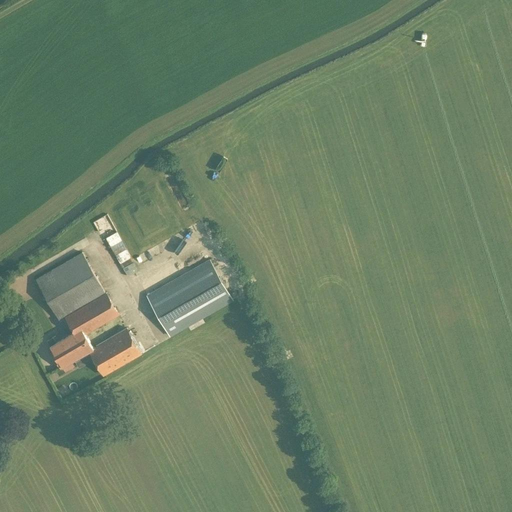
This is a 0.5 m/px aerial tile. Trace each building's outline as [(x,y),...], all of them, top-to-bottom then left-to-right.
[(161,182),(149,189),(153,198),(166,191),(161,182)] [(113,207),(118,218),(130,213),(125,202),(113,207)] [(107,231),(113,229),(108,213),(93,219),(97,230),(105,227),(107,231)] [(48,340),(56,354),(56,355),(88,338),(122,317),(83,251),(36,278),(60,320),(65,317),(74,331),(58,340),(55,336),(48,340)] [(171,335),(214,311),(233,300),(210,259),(147,294),(171,335)] [(151,287),(160,283),(158,279),(149,282),(151,287)] [(56,355),(56,354),(53,356),(60,368),(62,367),(65,372),(74,366),(72,362),(89,352),(103,375),(143,353),(128,328),(94,348),(88,338),(56,355)]
